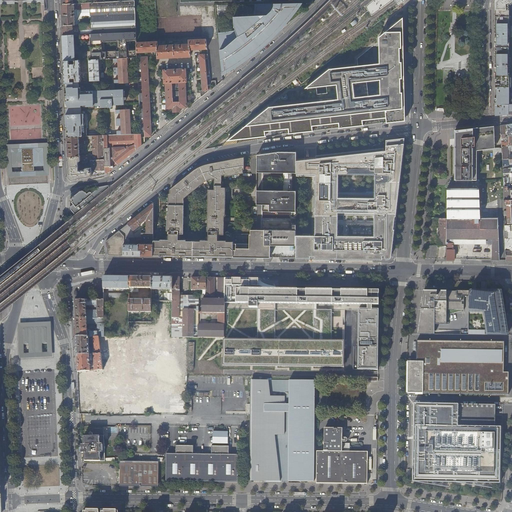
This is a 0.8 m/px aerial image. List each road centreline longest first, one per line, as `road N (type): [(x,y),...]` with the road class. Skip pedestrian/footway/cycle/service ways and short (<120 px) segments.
road 1 (motorway): [(53,511),(29,0)]
road 2 (motorway): [(8,0),(28,511)]
road 3 (tertiary): [(417,129),(197,159),(98,239),(84,268)]
road 4 (residential): [(57,188),(109,179),(320,0)]
road 5 (secondary): [(400,270),(84,268)]
road 6 (residential): [(400,270),(390,500)]
road 7 (primary): [(57,188),(50,0)]
road 8 (primary): [(12,322),(12,499)]
road 9 (residential): [(72,497),(241,498)]
road 10 (residential): [(237,422),(69,418)]
road 11 (residential): [(241,498),(390,500)]
road 12 (primary): [(69,418),(66,356),(44,275)]
road 13 (tertiary): [(400,270),(417,129)]
road 14 (tertiary): [(417,129),(421,0)]
